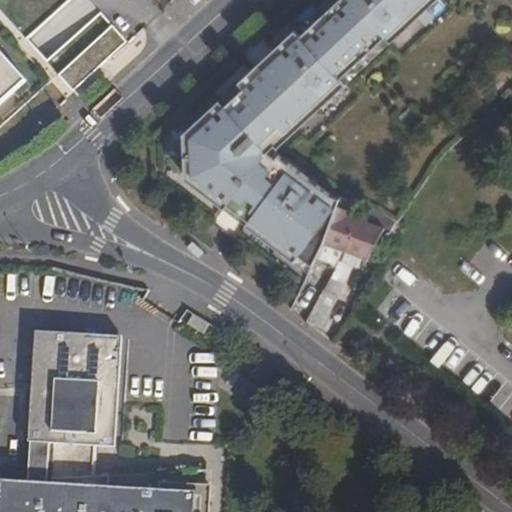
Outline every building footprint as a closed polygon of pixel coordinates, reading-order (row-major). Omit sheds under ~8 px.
[(337,0),(302,32),(297,26),(265,56),(271,63),(260,73),(253,66),(240,78),(246,84),(226,102),(221,96),(184,130),(185,175),(226,207),(231,200),(241,208),(236,215),(295,260),(300,254),(313,264),(319,254),(325,241),(338,206),(325,202),(330,195),(279,155),(276,158),(267,150),(275,141),(278,145),(347,81),(341,75),(387,34),(392,39),(435,0),(337,0)] [(113,30),(62,76),(75,91),(127,45),(113,30)] [(0,105),(27,82),(0,52),(0,105)] [(271,63),(265,56),(253,66),(260,73),(271,63)] [(346,249),(359,217),(350,213),(355,202),(342,197),(338,206),(325,241),(319,254),(339,263),(341,258),(346,249)] [(231,200),(226,207),(236,215),(241,208),(231,200)] [(376,224),(359,217),(346,249),(364,256),(367,257),(384,227),(391,229),(397,219),(383,213),(376,224)] [(341,258),(360,265),(364,256),(346,249),(341,258)] [(325,290),(334,295),(341,281),(332,276),(325,290)] [(334,295),(325,290),(308,323),(322,332),(338,297),(334,295)] [(216,330),(199,319),(192,330),(209,340),(216,330)] [(208,511),(210,487),(188,485),(188,497),(160,495),(161,473),(93,477),(95,440),(115,441),(121,339),(38,334),(35,391),(28,390),(25,440),(32,440),(29,481),(4,482),(4,483),(3,496),(18,495),(16,511),(208,511)] [(0,511),(16,511),(18,495),(3,496),(0,496),(0,508),(0,511)]
